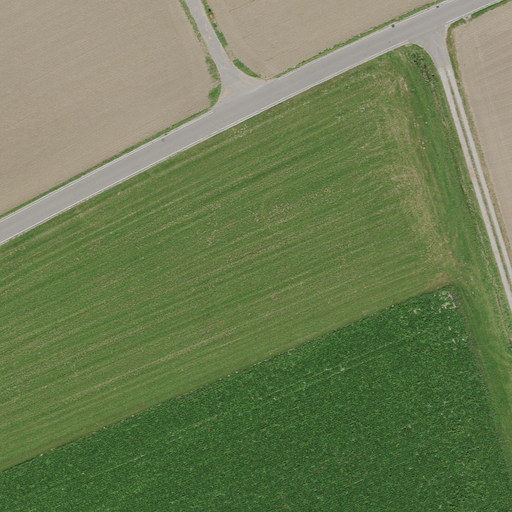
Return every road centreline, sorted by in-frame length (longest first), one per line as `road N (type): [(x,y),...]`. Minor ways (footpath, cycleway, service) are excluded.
road 1 (unclassified): [(485,0),(242,111),(0,235)]
road 2 (track): [(432,22),(511,289)]
road 3 (track): [(242,111),(189,0)]
